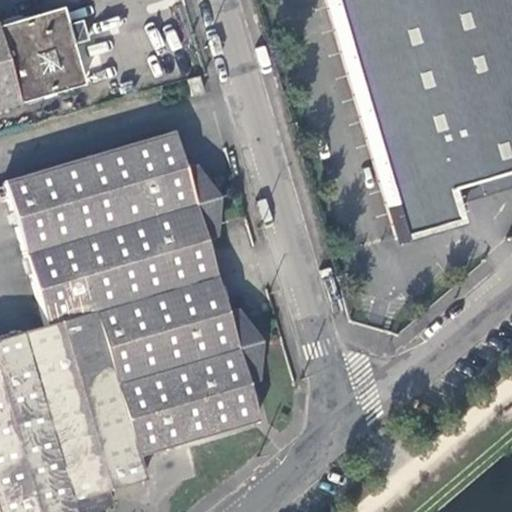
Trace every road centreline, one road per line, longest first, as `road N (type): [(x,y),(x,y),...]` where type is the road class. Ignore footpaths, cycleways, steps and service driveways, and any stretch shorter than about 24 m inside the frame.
road 1 (tertiary): [(337,437),(321,349),(218,0)]
road 2 (unclassified): [(337,437),(511,287)]
